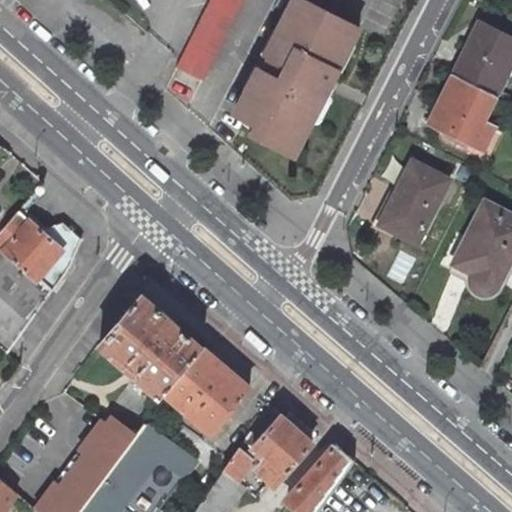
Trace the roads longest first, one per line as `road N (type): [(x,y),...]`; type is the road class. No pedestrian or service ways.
road 1 (residential): [(437,0),(311,242),(282,278)]
road 2 (secondary): [(255,308),(495,511)]
road 3 (secondary): [(511,473),(282,278)]
road 4 (residential): [(0,429),(154,221)]
road 5 (secondary): [(181,190),(0,27)]
road 6 (secondary): [(0,81),(154,221)]
road 7 (secondary): [(282,278),(181,190)]
road 8 (secondary): [(154,221),(255,308)]
